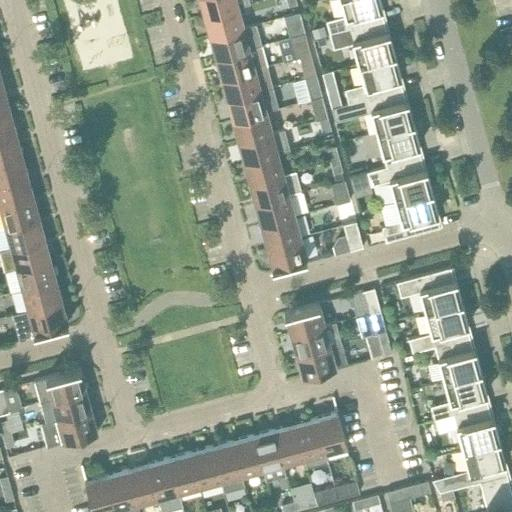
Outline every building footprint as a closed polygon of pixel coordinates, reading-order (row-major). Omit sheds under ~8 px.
[(238,5),(236,0),(200,0),(204,14),(238,5)] [(383,6),(381,0),(341,0),(345,14),(326,19),(330,33),(384,18),(380,7),(383,6)] [(244,26),(238,5),(204,14),(210,35),(244,26)] [(304,30),(301,19),(299,11),(284,15),(289,34),(304,30)] [(387,30),(384,18),(330,33),(333,46),(352,41),(358,62),(395,52),(389,30),(387,30)] [(256,23),(244,26),(210,35),(216,56),(261,44),(256,23)] [(311,52),(305,32),(290,36),(295,56),(299,55),(311,52)] [(261,44),(216,56),(221,77),(267,65),(261,44)] [(316,73),(313,61),(311,52),(299,55),(305,76),(307,76),(316,73)] [(401,75),(395,52),(358,62),(364,83),(345,88),(348,102),(402,87),(399,75),(401,75)] [(267,65),(221,77),(227,98),(261,89),(273,85),(267,65)] [(320,86),(316,73),(307,76),(311,88),(320,86)] [(336,84),(327,87),(332,106),(341,103),(336,84)] [(405,99),(402,87),(348,102),(352,115),(371,110),(377,131),(414,121),(408,98),(405,99)] [(267,109),(261,89),(227,98),(233,119),(267,109)] [(0,114),(11,112),(5,91),(0,92),(0,114)] [(328,116),(324,103),(315,105),(319,118),(328,116)] [(272,130),(267,109),(233,119),(238,140),(272,130)] [(0,137),(17,133),(11,112),(0,114),(0,137)] [(331,128),(328,116),(319,118),(322,131),(331,128)] [(420,143),(414,121),(377,131),(386,165),(421,155),(418,144),(420,143)] [(272,130),(238,140),(244,160),(278,151),(290,148),(285,127),(272,130)] [(0,159),(22,153),(17,133),(0,137),(0,159)] [(339,157),(336,145),(327,147),(330,160),(339,157)] [(284,172),(278,151),(244,160),(250,181),(284,172)] [(0,181),(28,174),(22,153),(0,159),(0,181)] [(424,167),(421,155),(386,165),(367,170),(371,184),(390,179),(395,199),(432,189),(426,167),(424,167)] [(342,170),(339,157),(330,160),(333,172),(342,170)] [(296,169),(284,172),(250,181),(255,202),(289,193),(302,190),(296,169)] [(0,204),(34,195),(28,174),(0,181),(0,204)] [(350,199),(347,186),(345,178),(331,182),(336,203),(341,201),(350,199)] [(439,212),(432,189),(395,199),(401,220),(382,225),(386,240),(440,225),(436,212),(439,212)] [(295,214),(289,193),(255,202),(261,223),(295,214)] [(34,195),(0,204),(0,226),(5,225),(39,216),(34,195)] [(354,212),(350,199),(341,201),(345,214),(354,212)] [(301,235),(295,214),(261,223),(267,244),(301,235)] [(45,237),(39,216),(5,225),(11,246),(45,237)] [(343,223),(351,249),(363,246),(356,220),(343,223)] [(307,257),(301,235),(267,244),(272,265),(272,266),(307,257)] [(45,237),(11,246),(0,249),(0,251),(5,270),(17,267),(51,258),(45,237)] [(56,279),(51,258),(17,267),(22,288),(56,279)] [(454,278),(450,265),(397,280),(401,295),(420,290),(425,310),(462,300),(456,278),(454,278)] [(62,299),(56,279),(22,288),(28,309),(62,299)] [(374,286),(350,293),(356,315),(368,311),(380,308),(374,286)] [(28,309),(12,313),(19,339),(35,335),(34,331),(35,330),(68,321),(68,320),(62,299),(28,309)] [(468,323),(462,300),(425,310),(431,330),(409,336),(412,350),(435,344),(469,335),(466,323),(468,323)] [(325,323),(319,301),(284,311),(285,312),(291,333),(325,323)] [(386,329),(382,316),(380,308),(368,311),(373,332),(377,332),(386,329)] [(335,321),(325,323),(291,333),(296,353),(340,341),(335,321)] [(386,329),(377,332),(383,353),(392,351),(389,342),(386,329)] [(473,347),(469,335),(435,344),(444,379),(481,369),(475,346),(473,347)] [(346,363),(340,341),(296,353),(302,374),(301,374),(302,375),(346,363)] [(46,375),(34,379),(40,400),(52,397),(86,388),(80,367),(81,367),(80,366),(46,375)] [(487,391),(481,369),(444,379),(449,399),(430,404),(434,418),(453,413),(488,404),(485,392),(487,391)] [(0,413),(10,411),(3,387),(0,387),(0,413)] [(92,409),(86,388),(52,397),(58,418),(92,409)] [(491,415),(488,404),(453,413),(462,447),(500,437),(493,415),(491,415)] [(92,409),(58,418),(42,422),(48,444),(98,431),(98,429),(97,430),(92,409)] [(347,444),(337,410),(336,410),(336,411),(316,416),(325,450),(347,444)] [(325,450),(316,416),(295,422),(304,456),(325,450)] [(8,418),(0,420),(0,424),(2,433),(11,431),(8,418)] [(304,456),(295,422),(274,428),(283,462),(304,456)] [(283,462),(274,428),(253,433),(262,467),(266,480),(286,474),(283,462)] [(15,443),(11,431),(2,433),(6,446),(15,443)] [(262,467),(253,433),(232,439),(241,473),(262,467)] [(506,460),(500,437),(462,447),(468,469),(432,478),(439,490),(452,487),(452,488),(480,480),(479,480),(507,472),(503,460),(506,460)] [(232,439),(211,445),(220,479),(224,490),(244,484),(241,473),(232,439)] [(220,479),(211,445),(190,450),(200,484),(220,479)] [(200,484),(190,450),(169,456),(179,490),(200,484)] [(169,456),(149,462),(158,496),(162,511),(183,506),(179,490),(169,456)] [(158,496),(149,462),(128,467),(137,501),(158,496)] [(139,511),(137,501),(128,467),(107,473),(116,507),(117,511),(139,511)] [(510,484),(507,472),(479,480),(480,480),(483,491),(510,484)] [(97,511),(116,507),(107,473),(86,479),(86,478),(85,478),(93,511),(97,511)] [(7,474),(0,476),(0,478),(3,488),(10,486),(7,474)] [(430,490),(427,478),(407,484),(410,496),(430,490)] [(356,479),(335,485),(335,488),(338,497),(359,491),(356,479)] [(410,496),(407,484),(386,490),(389,501),(410,496)] [(485,502),(511,494),(511,492),(510,484),(483,491),(485,502)] [(338,497),(335,488),(335,485),(314,491),(317,503),(338,497)] [(3,488),(6,500),(14,497),(10,486),(3,488)] [(455,496),(452,488),(452,487),(439,490),(442,499),(455,496)] [(380,501),(378,492),(365,496),(367,505),(380,501)] [(511,511),(511,494),(485,502),(487,509),(481,511),(511,511)] [(306,496),(294,500),(296,509),(309,505),(306,496)] [(367,505),(365,496),(352,499),(355,508),(367,505)] [(283,511),(296,509),(294,500),(281,503),(283,511)]
